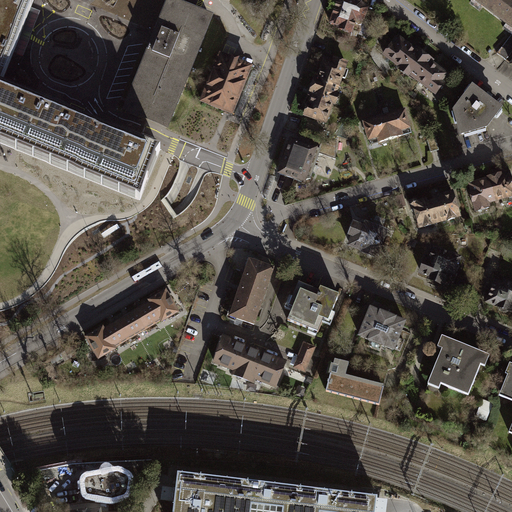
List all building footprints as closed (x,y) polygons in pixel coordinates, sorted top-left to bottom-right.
[(0,0),(0,86),(1,87),(15,51),(25,27),(33,8),(35,0),(0,0)] [(371,8),(347,0),(337,0),(327,33),(358,44),(371,8)] [(511,0),(472,0),(470,4),(479,12),(481,8),(511,31),(511,36),(498,55),(506,61),(511,53),(511,0)] [(211,18),(170,1),(126,111),(167,127),(211,18)] [(41,11),(33,8),(15,51),(24,55),(41,11)] [(401,72),(416,52),(397,37),(388,49),(391,51),(384,60),(401,72)] [(418,50),(416,52),(401,72),(398,76),(408,83),(410,80),(417,85),(433,65),(435,61),(427,55),(426,57),(418,50)] [(232,60),(221,56),(202,102),(232,114),(250,68),(238,63),(239,60),(233,58),(232,60)] [(347,71),(349,65),(333,60),(332,63),(324,61),(317,80),(341,88),(343,80),(347,81),(350,72),(347,71)] [(449,77),(433,65),(417,85),(436,100),(446,87),(443,84),(449,77)] [(338,95),(341,88),(317,80),(316,83),(314,82),(309,98),(311,99),(310,101),(334,109),(336,110),(341,96),(338,95)] [(0,144),(18,152),(137,200),(140,201),(161,151),(1,87),(0,86),(0,144)] [(459,142),(483,139),(503,114),(472,91),(452,118),(459,142)] [(327,128),(334,109),(310,101),(304,120),(327,128)] [(406,111),(384,118),(391,142),(413,135),(406,111)] [(384,118),(362,124),(369,148),(391,142),(384,118)] [(426,136),(431,154),(436,152),(439,151),(434,134),(426,136)] [(300,143),(291,139),(284,159),(285,159),(280,174),(301,182),(310,179),(319,153),(336,159),(337,143),(331,140),(329,144),(328,144),(310,137),(308,142),(301,140),(300,143)] [(511,177),(511,174),(490,180),(497,206),(511,201),(511,177)] [(490,180),(468,186),(472,201),(469,202),(473,217),(491,213),(490,207),(497,206),(490,180)] [(431,196),(433,203),(439,228),(461,223),(454,193),(441,196),(441,194),(431,196)] [(417,200),(409,202),(417,233),(439,228),(433,203),(428,204),(426,200),(418,202),(417,200)] [(363,230),(353,226),(346,243),(350,244),(347,250),(360,255),(359,258),(377,264),(388,234),(365,225),(363,230)] [(503,252),(508,238),(501,236),(496,249),(503,252)] [(426,258),(419,274),(428,278),(426,284),(444,291),(447,285),(452,287),(463,260),(433,248),(429,260),(426,258)] [(273,269),(250,261),(231,316),(254,324),(273,269)] [(502,286),(494,283),(485,307),(511,317),(511,313),(511,286),(503,283),(502,286)] [(318,292),(298,284),(289,308),(292,309),(288,320),(318,332),(323,319),(328,321),(338,295),(320,288),(318,292)] [(102,327),(86,337),(93,349),(98,358),(114,348),(113,346),(160,318),(162,321),(177,312),(171,302),(165,291),(149,300),(151,303),(142,308),(128,316),(116,324),(104,331),(102,327)] [(371,308),(360,337),(369,341),(383,347),(383,346),(394,350),(395,349),(400,352),(405,341),(399,339),(406,322),(371,308)] [(228,339),(224,337),(214,362),(234,370),(233,375),(253,383),(255,379),(275,387),(285,362),(278,359),(250,348),(228,339)] [(443,351),(429,386),(439,390),(441,384),(469,395),(481,366),(486,368),(490,356),(442,337),(437,349),(443,351)] [(314,348),(304,344),(295,367),(305,371),(314,348)] [(334,359),(326,392),(379,405),(383,388),(344,378),(348,363),(334,359)] [(511,364),(510,364),(506,374),(507,374),(499,395),(511,400),(511,424),(509,432),(511,433),(511,364)] [(494,405),(483,401),(476,419),(487,423),(494,405)] [(113,502),(115,502),(124,499),(126,498),(128,496),(129,494),(130,489),(132,481),(131,479),(131,477),(129,476),(123,472),(121,471),(118,470),(112,471),(111,470),(111,469),(109,468),(108,468),(107,467),(105,468),(103,469),(103,471),(103,473),(87,476),(85,477),(83,478),(82,480),(82,483),(83,493),(84,495),(85,497),(86,498),(88,499),(111,502),(113,502)] [(378,496),(178,473),(176,492),(173,511),(376,511),(377,506),(378,496)] [(66,511),(68,511),(76,511),(78,504),(68,501),(66,511)]
